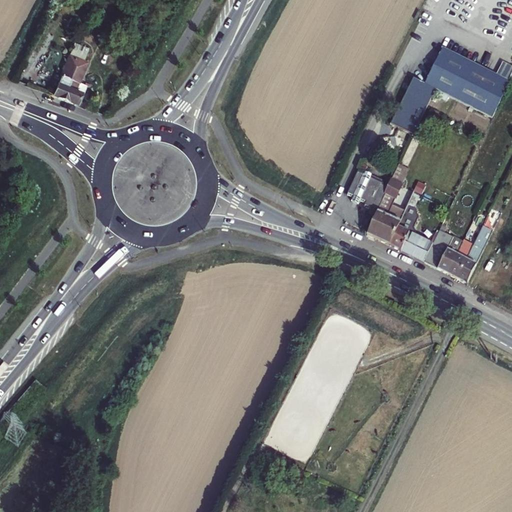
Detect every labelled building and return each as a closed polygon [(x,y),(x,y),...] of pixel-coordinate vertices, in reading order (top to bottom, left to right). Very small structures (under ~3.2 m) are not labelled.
[(437,92),(496,122),(511,91),(511,82),(444,49),(425,86),(437,92)] [(57,89),(54,99),(78,108),(82,96),(76,94),(88,64),(70,57),(57,89)] [(415,138),(437,92),(425,86),(413,79),(390,125),(415,138)] [(484,131),(488,119),(455,107),(451,119),(484,131)] [(386,196),(390,188),(385,185),(386,184),(372,177),(373,175),(366,171),(364,174),(359,172),(348,195),(354,198),(352,200),(359,204),(360,201),(367,204),(365,207),(371,211),(369,214),(375,217),(378,213),(386,196)] [(389,246),(409,206),(414,194),(392,183),(390,188),(386,196),(401,204),(393,220),(378,213),(375,217),(367,235),(389,246)] [(413,208),(409,206),(389,246),(401,252),(410,232),(406,230),(415,214),(411,212),(413,208)] [(458,280),(467,285),(489,241),(494,232),(484,227),(474,247),(458,280)] [(423,263),(447,274),(464,242),(455,238),(452,240),(438,233),(423,263)] [(458,280),(474,247),(464,242),(447,274),(458,280)]
